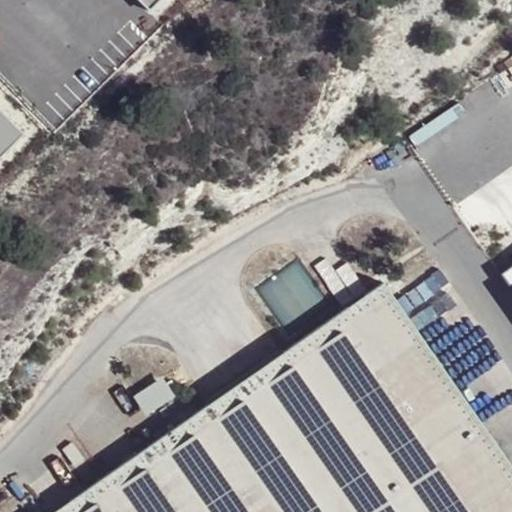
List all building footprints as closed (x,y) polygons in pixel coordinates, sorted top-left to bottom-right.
[(156,0),(130,0),(143,13),(156,0)] [(0,110),(0,158),(24,134),(0,110)] [(511,266),(501,273),(511,289),(511,266)] [(511,511),(511,466),(383,283),(54,511),(511,511)] [(141,412),(173,398),(163,377),(132,391),(141,412)]
